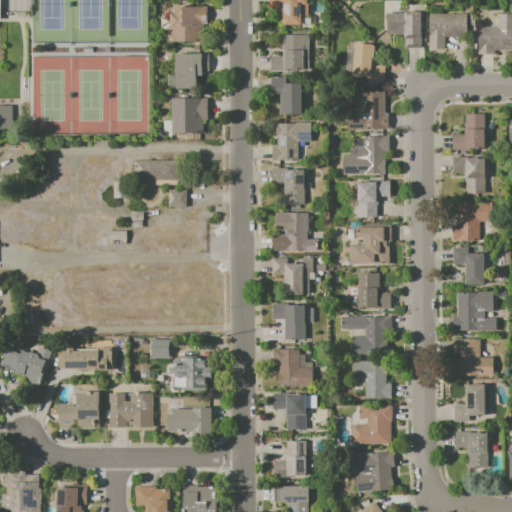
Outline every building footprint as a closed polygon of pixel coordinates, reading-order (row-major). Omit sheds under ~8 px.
[(285,26),(285,5),(273,5),(273,0),(311,0),(311,18),(305,18),(305,26),(287,27),(287,26),(285,26)] [(174,44),(173,28),(174,28),(174,15),(178,15),(178,9),(210,9),(210,27),(207,27),(207,44),(174,44)] [(423,14),(424,50),(408,50),(407,36),(390,37),(390,15),(423,14)] [(511,14),(511,50),(492,50),(492,54),(476,54),(476,28),(495,28),(495,14),(511,14)] [(469,16),(469,39),(448,38),(447,51),(432,51),(432,31),(431,31),(432,16),(469,16)] [(274,73),(274,57),(286,57),(286,37),(312,37),(312,71),(289,71),(289,73),(274,73)] [(388,68),(386,84),(372,83),(372,78),(356,76),(359,45),(376,47),(376,48),(378,48),(377,59),(380,59),(379,67),(388,68)] [(179,90),(179,56),(204,56),(212,56),(212,73),(206,73),(206,78),(200,78),(199,90),(179,90)] [(305,85),(305,116),(283,116),(283,96),(274,96),(274,80),(289,79),(289,85),(305,85)] [(387,93),(387,116),(392,115),(392,131),(350,132),(350,120),(360,120),(359,113),(351,113),(350,92),(361,92),(361,93),(387,93)] [(206,135),(175,135),(174,100),(211,100),(211,122),(206,122),(206,135)] [(0,130),(0,107),(16,107),(16,130),(0,130)] [(487,116),(488,150),(471,150),(471,152),(456,152),(456,137),(467,137),(467,125),(469,125),(469,116),(487,116)] [(275,163),(275,147),(280,147),(280,139),(279,139),(279,125),(282,125),(299,125),(299,124),(314,124),(314,144),(301,144),(301,162),(282,162),(282,163),(275,163)] [(392,138),(392,153),(387,153),(387,162),(388,162),(388,176),(346,176),(345,158),(367,158),(366,139),(392,138)] [(488,160),(488,195),(469,195),(469,183),(468,183),(468,175),(458,175),(458,178),(455,178),(455,159),(470,159),(470,160),(488,160)] [(183,182),(181,182),(181,187),(159,187),(159,182),(137,182),(138,162),(183,162),(183,182)] [(294,210),(294,205),(287,205),(287,185),(275,185),(275,169),(290,169),(290,171),(308,171),(308,205),(303,205),(303,210),(294,210)] [(393,183),(393,199),(381,199),(381,207),(380,207),(380,219),(361,220),(361,184),(379,184),(379,183),(393,183)] [(117,200),(117,184),(132,184),(132,200),(117,200)] [(172,209),(172,191),(190,192),(190,209),(172,209)] [(495,204),(495,223),(482,223),(482,243),(456,243),(455,227),(460,227),(459,205),(495,204)] [(135,222),(135,214),(146,214),(146,222),(145,222),(145,229),(136,229),(136,222),(135,222)] [(275,253),(275,237),(288,237),(288,232),(280,232),(280,214),(292,214),(311,214),(311,230),(310,230),(310,241),(321,241),(321,253),(309,253),(309,252),(290,252),(290,253),(275,253)] [(394,227),(394,244),(392,244),(393,266),(356,266),(356,247),(367,246),(367,240),(360,240),(360,229),(387,229),(387,227),(394,227)] [(111,233),(129,233),(130,246),(104,246),(104,239),(111,239),(111,233)] [(487,255),(487,286),(469,287),(469,266),(456,266),(456,250),(469,250),(469,255),(487,255)] [(287,296),(288,276),(275,276),(275,260),(290,260),(290,265),(305,265),(305,260),(316,260),(316,274),(312,274),(312,296),(287,296)] [(382,275),(382,295),(393,295),(394,311),(379,311),(379,309),(362,309),(361,275),(382,275)] [(496,294),(496,314),(487,314),(487,320),(499,320),(499,332),(456,333),(456,317),(460,317),(460,295),(496,294)] [(288,341),(288,321),(276,321),(276,305),(292,305),(292,306),(309,306),(309,310),(316,310),(316,324),(310,324),(310,326),(308,326),(308,341),(288,341)] [(394,318),(394,333),(388,333),(388,342),(390,342),(390,356),(355,357),(355,338),(368,338),(368,331),(344,332),(344,319),(394,318)] [(496,359),(496,378),(459,379),(458,366),(462,366),(462,356),(457,356),(457,340),(463,340),(463,341),(483,341),(483,359),(496,359)] [(156,360),(156,344),(152,344),(153,341),(175,341),(174,361),(156,360)] [(3,368),(11,346),(34,355),(34,354),(40,356),(43,349),(55,354),(41,390),(24,383),(26,377),(3,368)] [(62,370),(62,350),(77,350),(77,353),(101,353),(101,349),(115,349),(115,372),(81,372),(81,370),(62,370)] [(281,388),(281,374),(282,374),(282,366),(276,366),(276,350),(282,350),(282,351),(302,351),(303,370),(315,370),(315,388),(300,389),(300,388),(281,388)] [(179,378),(179,376),(171,376),(171,369),(176,369),(176,362),(179,359),(182,359),(182,357),(189,357),(189,360),(210,360),(210,367),(214,368),(214,382),(210,382),(210,391),(185,392),(185,389),(176,388),(176,378),(179,378)] [(390,363),(390,376),(388,376),(389,385),(394,385),(394,401),(388,401),(388,400),(368,400),(368,382),(355,382),(355,363),(390,363)] [(488,386),(488,417),(472,418),(472,423),(457,423),(457,407),(470,407),(469,387),(488,386)] [(112,429),(112,395),(128,395),(128,403),(133,403),(133,395),(156,395),(156,429),(140,429),(140,427),(132,427),(132,423),(130,423),(130,429),(112,429)] [(288,431),(288,419),(286,419),(286,411),(275,411),(275,395),(290,395),(290,396),(307,396),(307,417),(307,416),(307,431),(288,431)] [(63,432),(63,407),(81,407),(81,396),(104,396),(104,432),(82,432),(63,432)] [(394,408),(394,423),(393,423),(393,446),(354,446),(354,427),(369,427),(369,420),(361,420),(361,408),(394,408)] [(174,435),(174,417),(179,417),(179,412),(199,412),(199,411),(217,411),(217,437),(198,437),(198,435),(174,435)] [(490,435),(491,470),(472,470),(472,457),(470,457),(470,449),(461,449),(461,452),(458,452),(458,434),(472,434),(472,435),(490,435)] [(291,479),(276,479),(276,463),(288,463),(287,452),(289,452),(289,443),(306,443),(307,458),(308,458),(309,477),(290,477),(291,479)] [(395,453),(396,469),(393,469),(394,480),(394,482),(395,487),(394,487),(394,491),(359,495),(357,475),(364,475),(363,467),(356,468),(355,457),(395,453)] [(11,511),(11,478),(15,478),(15,477),(42,476),(42,493),(34,493),(34,511),(11,511)] [(60,511),(61,489),(70,490),(70,486),(91,487),(90,506),(84,506),(83,511),(60,511)] [(188,511),(188,495),(188,487),(202,487),(202,489),(220,489),(220,511),(188,511)] [(286,505),(286,488),(313,488),(313,504),(311,504),(311,511),(290,511),(290,505),(286,505)] [(148,511),(149,507),(140,507),(140,489),(161,489),(161,491),(173,491),(173,511),(148,511)] [(379,511),(372,502),(357,511),(379,511)]
